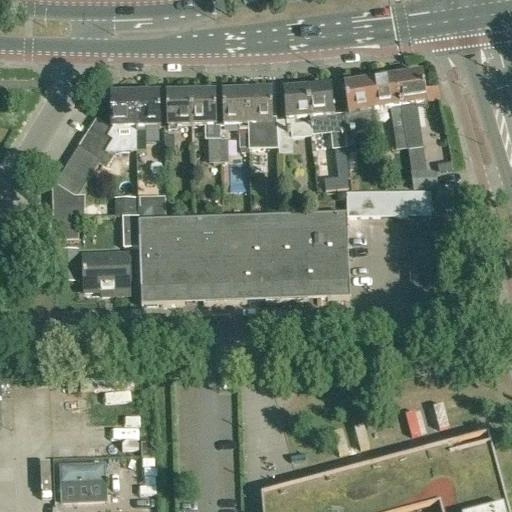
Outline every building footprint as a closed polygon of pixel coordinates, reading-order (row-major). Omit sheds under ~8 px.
[(423,74),(397,78),(404,134),(406,144),(420,142),(415,107),(427,105),(423,74)] [(394,135),(404,134),(397,78),(384,80),(384,77),(373,78),(374,82),(369,82),(374,113),(390,110),(394,135)] [(344,120),(346,140),(377,136),(374,113),(369,82),(345,86),(349,118),(344,119),(344,120)] [(347,153),(346,140),(344,120),(334,121),(331,88),(307,90),(312,139),(332,138),(335,155),(347,153)] [(277,126),(280,149),(281,158),(294,157),(292,144),(313,142),(312,139),(307,90),(284,92),(287,126),(277,126)] [(271,94),(247,95),(248,128),(248,136),(249,150),(280,149),(277,126),(272,126),(271,94)] [(224,128),(248,128),(247,95),(223,96),(224,128)] [(168,130),(192,130),(191,96),(168,97),(168,130)] [(215,96),(191,96),(192,130),(206,129),(206,145),(210,145),(210,163),(215,162),(220,162),(219,129),(216,129),(215,96)] [(111,98),(112,130),(107,138),(92,128),(86,137),(108,150),(113,141),(127,141),(127,171),(136,171),(136,154),(136,141),(136,130),(136,97),(111,98)] [(160,130),(159,105),(159,97),(136,97),(136,130),(160,130)] [(240,151),(249,150),(248,136),(240,136),(240,151)] [(108,150),(86,137),(80,147),(102,161),(108,150)] [(175,153),(174,140),(165,140),(165,154),(175,153)] [(136,141),(136,154),(146,154),(146,141),(136,141)] [(228,142),(220,142),(220,162),(221,167),(228,166),(228,162),(228,142)] [(95,171),(102,161),(80,147),(74,157),(95,171)] [(74,157),(68,167),(89,181),(95,171),(74,157)] [(451,172),(450,164),(438,166),(439,175),(451,172)] [(83,190),(89,181),(68,167),(62,177),(83,190)] [(413,192),(426,191),(438,191),(435,175),(423,175),(412,176),(413,192)] [(83,190),(62,177),(55,187),(74,199),(79,197),(83,190)] [(53,220),(78,220),(85,219),(85,200),(79,200),(79,197),(74,199),(55,187),(52,191),(53,220)] [(408,219),(431,218),(430,195),(394,196),(394,219),(408,219)] [(372,220),(371,196),(359,197),(360,220),(372,220)] [(371,196),(372,220),(383,220),(382,196),(371,196)] [(382,196),(383,220),(394,219),(394,196),(382,196)] [(359,197),(347,197),(348,216),(348,220),(360,220),(359,197)] [(137,218),(137,203),(117,203),(117,218),(137,218)] [(274,207),(270,212),(270,217),(281,216),(281,207),(274,207)] [(165,209),(140,210),(140,221),(165,221),(165,209)] [(138,224),(139,249),(141,293),(141,309),(350,301),(349,285),(348,224),(348,220),(348,216),(138,224)] [(138,218),(123,218),(123,250),(139,249),(138,224),(138,218)] [(431,218),(408,219),(408,230),(432,230),(431,221),(431,218)] [(51,244),(54,244),(79,243),(78,220),(53,220),(50,220),(51,244)] [(408,230),(409,241),(432,241),(432,230),(408,230)] [(432,241),(409,241),(409,253),(432,252),(432,241)] [(78,252),(57,252),(58,285),(79,284),(78,252)] [(409,253),(410,264),(433,263),(432,252),(409,253)] [(129,297),(129,285),(128,257),(95,259),(83,259),(84,295),(112,294),(112,298),(129,297)] [(433,263),(410,264),(410,275),(433,274),(433,263)] [(410,275),(410,286),(434,285),(433,274),(410,275)] [(411,297),(434,296),(434,285),(410,286),(411,297)] [(434,296),(411,297),(411,299),(411,308),(434,307),(434,296)] [(122,389),(68,392),(68,402),(123,400),(122,389)] [(303,487),(262,498),(262,511),(508,511),(492,449),(489,437),(448,448),(303,487)] [(139,446),(139,459),(151,459),(151,445),(139,446)] [(108,466),(60,468),(61,489),(109,487),(108,466)]
